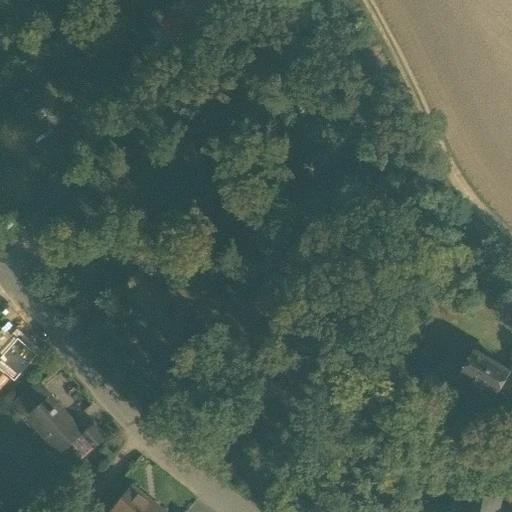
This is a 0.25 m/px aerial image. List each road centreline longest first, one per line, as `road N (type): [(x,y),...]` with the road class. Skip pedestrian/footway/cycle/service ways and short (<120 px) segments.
road 1 (tertiary): [(242,511),(142,432),(0,267)]
road 2 (track): [(364,0),(465,207),(511,245)]
